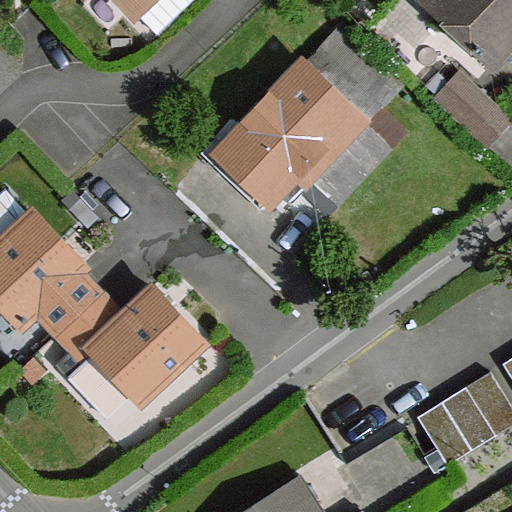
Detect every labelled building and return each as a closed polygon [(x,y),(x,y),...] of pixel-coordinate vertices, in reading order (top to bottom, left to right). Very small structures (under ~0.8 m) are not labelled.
[(124,0),(139,15),(154,0),(124,0)] [(193,0),(154,0),(139,15),(159,35),(193,0)] [(511,0),(425,0),(424,2),(493,66),(511,44),(511,0)] [(303,73),(362,134),(409,85),(349,27),(303,73)] [(303,73),(220,164),(273,210),(304,178),(315,187),(362,134),(303,73)] [(460,74),(439,98),(490,145),(511,122),(460,74)] [(362,134),(315,187),(341,211),(389,158),(362,134)] [(0,244),(31,216),(7,189),(0,196),(0,244)] [(35,213),(31,216),(0,244),(0,299),(24,325),(38,311),(82,271),(86,267),(64,243),(35,213)] [(103,293),(82,271),(38,311),(60,334),(103,293)] [(153,289),(124,316),(91,347),(97,353),(135,394),(142,401),(204,342),(153,289)] [(124,316),(103,293),(60,334),(74,350),(58,365),(72,377),(97,353),(91,347),(124,316)] [(109,418),(135,394),(97,353),(72,377),(109,418)] [(511,404),(493,372),(469,387),(498,435),(511,426),(511,404)] [(473,450),(498,435),(469,387),(444,402),(473,450)] [(449,465),(473,450),(444,402),(420,417),(449,465)] [(319,511),(299,480),(248,511),(364,511),(361,511),(319,511)]
